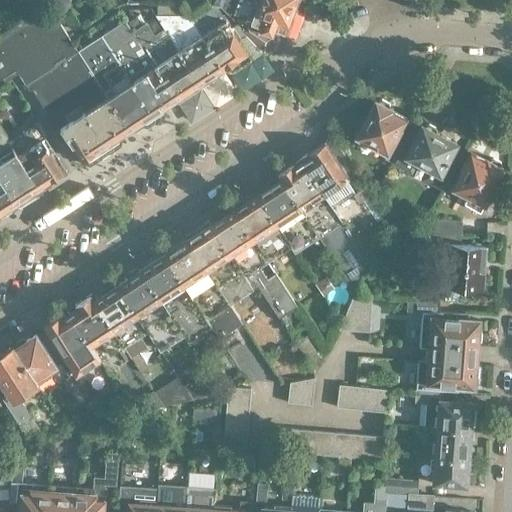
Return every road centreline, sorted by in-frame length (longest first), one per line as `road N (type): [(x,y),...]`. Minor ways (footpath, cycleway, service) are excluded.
road 1 (residential): [(0,321),(318,117),(342,62)]
road 2 (residential): [(342,62),(288,71),(0,259)]
road 3 (residential): [(511,36),(392,31)]
